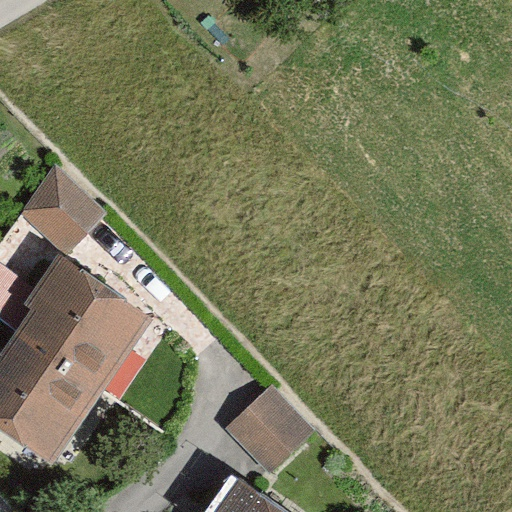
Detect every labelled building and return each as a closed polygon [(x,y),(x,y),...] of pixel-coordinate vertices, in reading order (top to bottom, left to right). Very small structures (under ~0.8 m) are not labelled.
[(31,215),(70,249),(107,211),(58,165),(31,215)] [(0,354),(0,424),(55,461),(153,314),(65,257),(0,354)] [(0,313),(14,323),(40,284),(0,257),(0,313)] [(276,387),(232,428),(277,476),(321,433),(276,387)] [(217,511),(304,511),(246,471),(217,511)]
